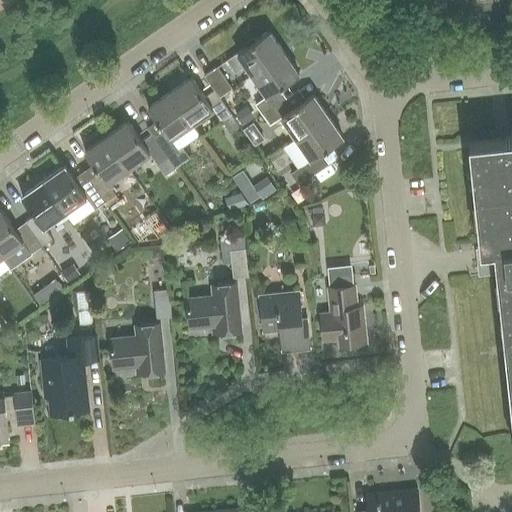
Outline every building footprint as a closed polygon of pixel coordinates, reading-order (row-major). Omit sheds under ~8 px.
[(511,0),(421,0),(424,24),(467,19),(468,26),(511,21),(509,0),(511,0)] [(252,75),(284,53),(269,31),(227,60),(235,72),(245,65),(252,75)] [(293,94),(285,83),(299,74),(284,53),(252,75),(267,96),(255,104),(263,115),(293,94)] [(219,97),(232,88),(217,66),(205,75),(215,90),(219,97)] [(219,97),(215,90),(205,97),(191,78),(170,92),(193,124),(212,110),(220,122),(231,114),(219,97)] [(296,139),(327,117),(312,95),(306,99),(299,90),(293,94),(263,115),(269,125),(281,117),(296,139)] [(171,139),(193,124),(170,92),(149,108),(162,127),(152,134),(176,167),(190,157),(182,148),(179,150),(171,139)] [(247,106),(235,115),(242,126),(255,117),(247,106)] [(342,138),(330,121),(327,117),(296,139),(310,160),(299,168),(291,173),(298,184),(306,178),(309,176),(329,162),(323,152),(342,138)] [(176,167),(152,134),(142,141),(129,122),(107,137),(129,168),(150,153),(159,165),(158,166),(165,175),(176,167)] [(108,183),(129,168),(107,137),(85,152),(99,171),(90,177),(107,201),(116,195),(108,183)] [(511,378),(511,138),(473,142),(484,249),(499,247),(511,378)] [(107,201),(90,177),(79,185),(66,166),(45,180),(67,212),(87,197),(95,209),(107,201)] [(243,171),(231,179),(241,193),(249,205),(261,197),(254,186),(243,171)] [(306,178),(298,184),(302,189),(313,182),(309,176),(306,178)] [(267,177),(254,186),(261,197),(263,199),(276,190),(267,177)] [(44,228),(67,212),(45,180),(22,196),(35,215),(26,222),(43,246),(52,240),(44,228)] [(225,198),(229,211),(249,205),(241,193),(225,198)] [(322,207),(308,209),(311,227),(325,225),(324,213),(322,213),(322,207)] [(43,246),(26,222),(16,229),(2,210),(0,211),(0,252),(3,256),(11,268),(43,246)] [(235,279),(249,277),(244,236),(219,239),(222,263),(233,262),(235,279)] [(163,248),(153,249),(154,259),(164,258),(163,248)] [(214,334),(242,331),(237,283),(212,285),(213,297),(207,297),(206,296),(188,298),(191,328),(213,326),(214,334)] [(340,345),(367,342),(363,305),(357,306),(355,285),(328,288),(331,312),(321,313),(324,340),(339,339),(340,345)] [(169,290),(155,292),(157,319),(172,318),(169,290)] [(283,352),(311,349),(307,317),(303,318),(300,290),(260,294),(264,332),(280,330),(283,352)] [(160,323),(159,323),(136,325),(137,337),(131,338),(130,336),(111,338),(114,368),(136,366),(137,374),(165,371),(160,323)] [(85,360),(99,359),(97,335),(68,338),(70,356),(42,359),(46,397),(50,396),(52,413),(90,409),(85,360)] [(24,375),(17,376),(18,386),(25,385),(24,375)] [(18,425),(35,423),(32,391),(15,393),(15,395),(5,396),(5,392),(0,392),(0,443),(10,442),(8,416),(17,415),(18,425)] [(420,511),(418,488),(367,493),(369,510),(355,511),(420,511)]
